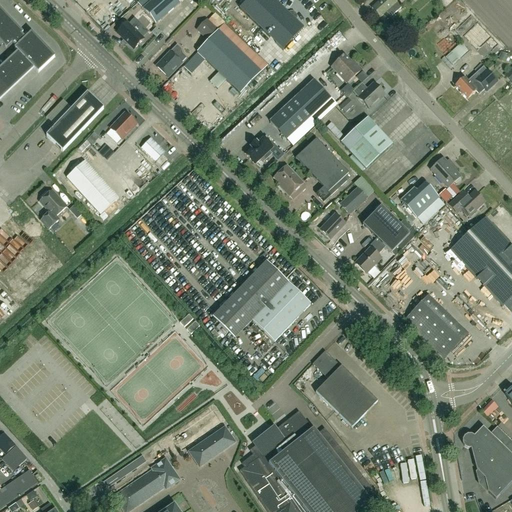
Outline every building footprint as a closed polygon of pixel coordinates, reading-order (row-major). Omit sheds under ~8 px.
[(180,4),(176,0),(153,0),(143,10),(156,25),(180,4)] [(304,29),(294,19),(296,17),(292,13),(289,15),(273,0),(247,0),(239,9),(282,51),(304,29)] [(381,0),(372,9),(380,18),(386,12),(391,18),(401,8),(394,0),(381,0)] [(462,6),(466,11),(470,8),(467,4),(463,0),(459,0),(455,4),(459,9),(462,6)] [(15,49),(18,52),(0,68),(0,99),(33,69),(38,74),(55,58),(32,33),(25,39),(25,38),(26,37),(23,35),(22,36),(21,35),(22,34),(0,10),(0,42),(6,49),(12,44),(15,48),(15,49)] [(498,45),(471,16),(456,29),(476,51),(484,44),(491,52),(498,45)] [(127,24),(117,34),(134,50),(144,40),(142,39),(148,33),(134,19),(128,25),(127,24)] [(207,40),(217,30),(207,21),(197,31),(207,40)] [(217,91),(226,82),(240,95),(261,73),(218,31),(197,53),(184,67),(191,74),(204,60),(218,74),(209,83),(217,91)] [(441,38),(449,46),(455,41),(448,32),(441,38)] [(461,44),(445,59),(453,66),(460,59),(466,64),(473,57),(461,44)] [(177,45),(170,53),(156,67),(168,79),(182,64),(187,58),(183,54),(181,50),(177,45)] [(503,52),(500,58),(505,61),(508,55),(503,52)] [(345,56),(331,69),(347,85),(362,71),(357,66),(356,67),(345,56)] [(483,67),(467,82),(464,79),(455,87),(467,100),(476,92),(479,95),(484,91),(486,93),(497,83),(483,67)] [(506,83),(511,78),(511,69),(502,78),(506,83)] [(368,78),(363,72),(356,78),(361,84),(368,78)] [(330,100),(313,81),(269,122),(293,148),(337,107),(330,100)] [(374,84),(358,99),(370,111),(385,96),(374,84)] [(91,89),(56,125),(63,132),(59,136),(64,141),(60,144),(63,147),(106,103),(91,89)] [(345,114),(354,106),(347,100),(339,108),(345,114)] [(131,119),(129,119),(124,115),(110,130),(122,141),(136,126),(131,122),(131,119)] [(341,144),(366,170),(392,146),(367,119),(341,144)] [(410,171),(435,148),(419,131),(395,155),(410,171)] [(83,153),(95,142),(89,136),(77,147),(83,153)] [(251,150),(245,155),(255,166),(261,160),(263,162),(271,155),(269,152),(272,149),(263,139),(257,144),(256,142),(250,148),(251,150)] [(316,139),(295,159),(322,188),(315,194),(323,203),(349,179),(346,176),(349,174),(316,139)] [(151,140),(142,149),(155,162),(164,153),(151,140)] [(105,149),(100,154),(107,161),(112,156),(105,149)] [(443,159),(431,171),(448,190),(461,178),(443,159)] [(118,200),(84,163),(67,179),(100,216),(118,200)] [(306,189),(302,185),(303,184),(287,167),(274,179),(282,188),(281,189),(289,197),(293,201),(306,189)] [(354,185),(357,189),(340,205),(349,216),(367,199),(376,191),(362,177),(354,185)] [(400,202),(404,206),(417,219),(423,226),(445,206),(438,199),(439,198),(427,185),(418,193),(414,188),(400,202)] [(446,204),(459,191),(453,185),(446,192),(445,190),(438,196),(446,204)] [(470,217),(484,203),(475,192),(469,198),(463,192),(448,206),(457,215),(463,209),(466,213),(464,215),(467,218),(469,216),(470,217)] [(511,209),(500,195),(491,203),(509,224),(511,221),(511,209)] [(69,211),(77,220),(83,214),(75,206),(69,211)] [(362,226),(377,239),(370,246),(379,255),(385,248),(395,257),(418,234),(405,221),(400,226),(381,207),(362,226)] [(327,224),(321,230),(331,239),(345,225),(335,215),(332,218),(328,214),(322,220),(327,224)] [(511,246),(486,218),(449,251),(502,308),(504,306),(511,315),(511,314),(511,246)] [(0,227),(0,232),(5,239),(19,228),(11,219),(0,227)] [(367,274),(381,260),(370,249),(356,263),(367,274)] [(235,340),(252,322),(274,343),(310,306),(266,264),(213,319),(235,340)] [(382,273),(374,279),(379,287),(387,281),(382,273)] [(428,297),(405,322),(444,361),(468,336),(428,297)] [(188,315),(179,323),(184,328),(193,320),(188,315)] [(199,327),(194,322),(186,330),(190,335),(199,327)] [(341,368),(325,352),(313,365),(328,381),(316,394),(352,429),(377,403),(341,367),(341,368)] [(505,417),(489,402),(481,411),(496,426),(505,417)] [(258,451),(242,464),(245,468),(239,472),(266,511),(365,511),(373,506),(369,501),(376,495),(325,429),(317,435),(313,429),(312,430),(299,412),(254,447),(258,451)] [(225,428),(189,453),(199,468),(235,443),(225,428)] [(488,493),(495,500),(511,482),(511,442),(497,428),(490,435),(483,428),(474,437),(471,435),(467,435),(464,437),(462,440),(462,444),(464,447),(467,449),(471,449),(476,471),(484,479),(488,493)] [(15,446),(4,434),(0,437),(0,450),(5,456),(15,446)] [(152,472),(114,498),(123,511),(130,511),(165,489),(166,491),(179,481),(165,460),(151,470),(152,472)] [(383,474),(401,468),(399,462),(381,468),(383,474)] [(418,497),(430,496),(428,477),(416,478),(418,497)] [(30,502),(37,497),(33,492),(26,497),(30,502)] [(38,508),(34,501),(28,505),(33,511),(38,508)]
